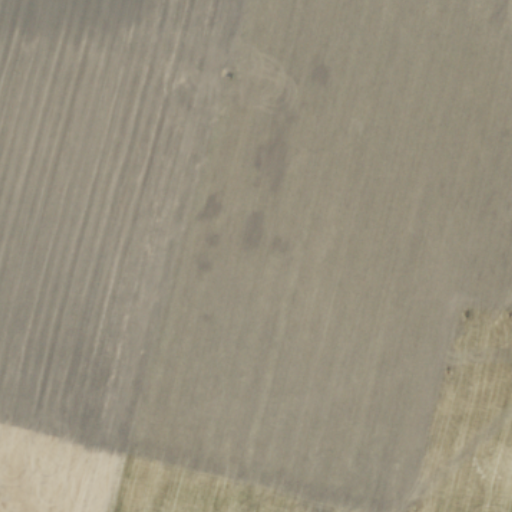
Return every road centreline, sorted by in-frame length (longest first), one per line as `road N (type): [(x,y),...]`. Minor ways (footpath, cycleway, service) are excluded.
road 1 (residential): [(0,445),(298,511)]
road 2 (residential): [(432,511),(483,310)]
